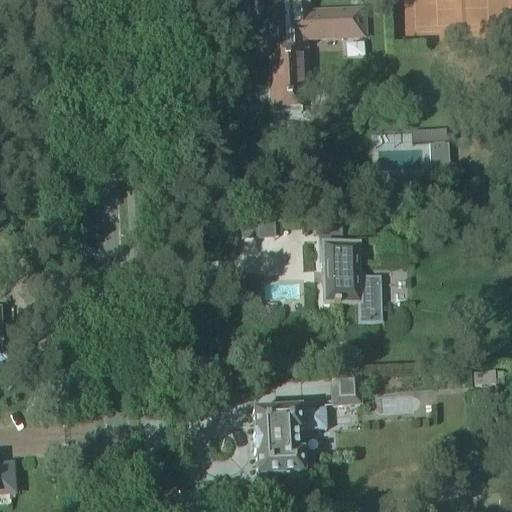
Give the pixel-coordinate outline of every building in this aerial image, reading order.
[(274,0),(276,53),(269,53),(271,102),(287,101),(287,105),(298,104),(298,101),(307,101),(305,42),(365,39),(363,14),(309,16),(308,0),(274,0)] [(410,136),(411,150),(429,150),(430,175),(448,174),(446,135),(410,136)] [(497,228),(496,212),(474,212),(474,229),(497,228)] [(356,250),(318,251),(319,267),(322,267),(322,271),(321,271),(321,288),(323,288),(323,309),(332,308),(332,310),(338,310),(338,308),(378,307),(377,283),(357,284),(356,250)] [(495,389),(503,388),(503,377),(495,377),(495,376),(473,378),(474,390),(495,390),(495,389)] [(330,379),(331,411),(362,410),(360,378),(330,379)] [(302,415),(297,415),(297,414),(250,416),(251,441),(250,441),(251,460),(252,460),(253,483),(300,481),(298,434),(304,434),(304,436),(325,435),(324,412),(302,413),(302,415)] [(0,495),(8,495),(7,471),(0,471),(0,495)]
